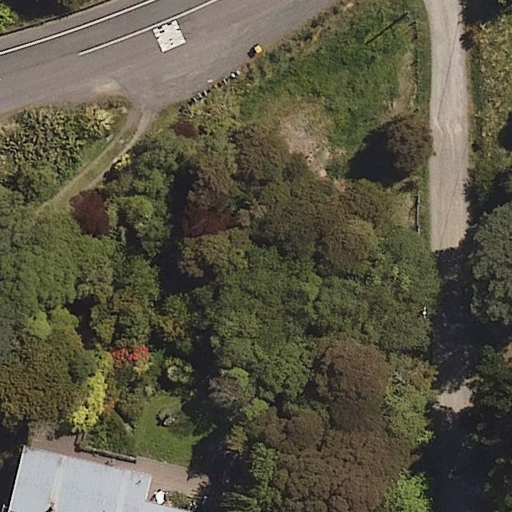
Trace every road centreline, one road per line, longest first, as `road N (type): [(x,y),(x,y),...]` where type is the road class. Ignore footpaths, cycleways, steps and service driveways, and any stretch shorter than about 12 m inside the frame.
road 1 (residential): [(460,511),(454,124),(443,0)]
road 2 (unclassified): [(0,80),(212,0)]
